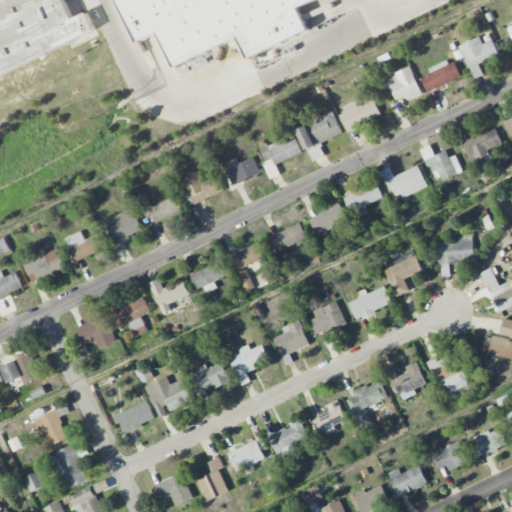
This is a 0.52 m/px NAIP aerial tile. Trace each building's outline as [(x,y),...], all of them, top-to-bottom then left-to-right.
[(0,0),(66,0),(75,17),(90,10),(99,30),(0,78),(0,0)] [(176,68),(160,34),(139,44),(117,0),(313,0),(299,7),(312,33),(250,63),(237,37),(176,68)] [(460,45),(474,78),(484,74),(480,63),(499,55),(493,40),(483,44),(480,37),(460,45)] [(454,59),(429,70),(431,73),(421,78),(428,92),(462,77),(454,59)] [(396,100),(407,95),(409,100),(423,94),(411,67),(386,78),(396,100)] [(356,101),(339,107),(347,130),(381,118),(375,99),(357,105),(356,101)] [(311,161),(326,156),(321,143),(343,134),(335,113),(298,127),(311,161)] [(511,118),(503,122),(509,135),(511,134),(511,118)] [(502,144),(496,129),(475,138),(472,130),(460,135),(476,171),(494,164),(488,150),(502,144)] [(303,153),(297,137),(284,142),(283,139),(259,148),(272,178),(281,174),(277,164),(303,153)] [(462,172),(456,155),(449,158),(447,151),(435,155),(431,145),(423,148),(434,181),(462,172)] [(227,168),(233,185),(261,174),(255,158),(227,168)] [(428,186),(419,165),(395,176),(391,167),(381,171),(386,182),(389,180),(398,200),(428,186)] [(203,183),(197,172),(183,179),(195,205),(225,190),(217,175),(203,183)] [(344,197),(351,213),(384,198),(378,182),(344,197)] [(155,216),(156,221),(184,212),(179,195),(143,206),(147,219),(155,216)] [(310,217),(317,235),(348,222),(341,204),(310,217)] [(143,230),(132,208),(105,221),(116,243),(143,230)] [(278,251),(307,239),(301,224),(272,235),(278,251)] [(84,239),(82,232),(66,237),(74,261),(105,251),(100,234),(84,239)] [(475,261),(473,234),(457,235),(458,242),(439,244),(441,277),(451,276),(450,262),(475,261)] [(0,240),(0,255),(11,251),(5,238),(0,240)] [(237,271),(269,256),(262,241),(230,256),(237,271)] [(23,262),(32,282),(66,268),(57,247),(23,262)] [(383,264),(397,296),(409,290),(405,279),(416,274),(414,269),(421,267),(414,250),(383,264)] [(191,275),(198,290),(204,287),(207,293),(218,288),(215,281),(230,274),(223,260),(191,275)] [(511,280),(500,286),(492,268),(481,272),(500,312),(511,306),(511,280)] [(255,288),(246,270),(237,274),(247,292),(255,288)] [(0,298),(24,290),(18,272),(4,277),(2,271),(0,272),(0,298)] [(164,288),(160,279),(150,283),(164,314),(172,310),(170,304),(190,295),(184,280),(164,288)] [(356,318),(393,305),(386,286),(367,293),(366,289),(357,293),(359,299),(350,302),(356,318)] [(119,328),(130,324),(135,337),(148,332),(142,316),(151,312),(145,298),(112,312),(119,328)] [(314,311),(316,318),(311,320),(318,336),(347,323),(337,301),(314,311)] [(96,338),(99,348),(117,342),(108,317),(78,327),(83,343),(96,338)] [(285,334),(275,337),(281,356),(310,346),(300,320),(282,326),(285,334)] [(511,339),(486,336),(483,353),(511,357),(511,339)] [(263,344),(251,349),(249,345),(239,349),(242,354),(231,358),(242,385),(251,382),(247,371),(270,361),(263,344)] [(8,383),(22,377),(25,384),(41,376),(31,352),(0,366),(8,383)] [(478,375),(469,352),(450,360),(448,355),(431,362),(445,395),(469,385),(467,379),(478,375)] [(190,374),(199,393),(214,386),(215,389),(231,382),(222,362),(208,369),(206,366),(190,374)] [(406,367),(409,374),(392,381),(397,393),(400,392),(403,400),(417,394),(414,389),(427,384),(418,362),(406,367)] [(182,379),(171,384),(168,376),(146,386),(160,417),(169,413),(169,412),(193,401),(182,379)] [(353,392),(355,397),(348,399),(360,427),(372,422),(365,407),(389,398),(381,380),(353,392)] [(325,406),(327,411),(313,418),(320,432),(347,419),(337,400),(325,406)] [(125,434),(156,420),(147,401),(116,415),(125,434)] [(68,438),(59,417),(71,413),(67,406),(36,419),(40,426),(43,425),(52,446),(68,438)] [(269,436),(278,457),(296,449),(294,444),(309,438),(300,418),(290,423),(291,426),(269,436)] [(508,445),(499,427),(473,438),(475,444),(470,446),(475,459),(508,445)] [(266,459),(262,449),(266,447),(262,438),(230,452),(237,471),(266,459)] [(449,470),(468,464),(461,443),(432,452),(438,469),(448,466),(449,470)] [(89,481),(80,457),(89,454),(87,446),(74,451),(72,446),(51,453),(59,475),(65,473),(70,488),(89,481)] [(206,502),(229,492),(220,469),(224,467),(220,457),(208,462),(213,473),(197,480),(206,502)] [(400,469),(389,473),(399,497),(428,484),(420,465),(402,473),(400,469)] [(25,477),(30,492),(44,487),(40,472),(25,477)] [(177,506),(194,498),(183,473),(155,486),(162,501),(172,496),(177,506)] [(362,511),(365,511),(390,501),(382,485),(366,492),(364,490),(354,494),(362,511)] [(104,511),(93,486),(70,496),(77,511),(104,511)] [(313,511),(345,511),(342,501),(320,508),(318,502),(311,504),(313,511)] [(46,511),(64,511),(60,502),(44,508),(46,511)]
